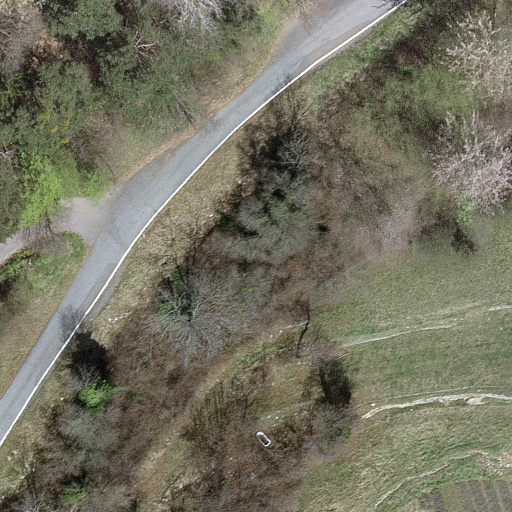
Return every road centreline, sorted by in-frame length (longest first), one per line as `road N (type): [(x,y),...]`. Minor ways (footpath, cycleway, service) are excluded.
road 1 (unclassified): [(0,421),(153,192),(218,126),(374,0)]
road 2 (track): [(0,257),(24,237),(79,218),(128,224)]
